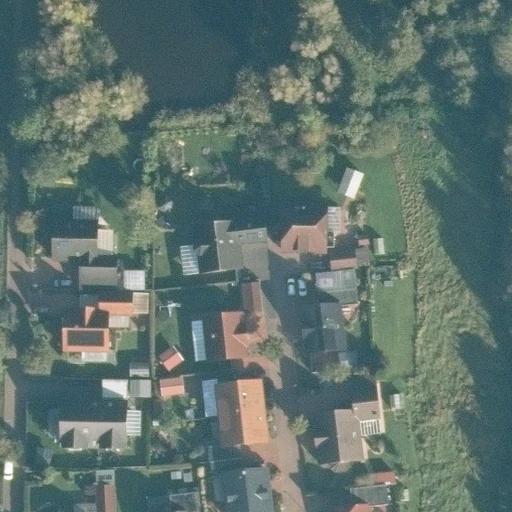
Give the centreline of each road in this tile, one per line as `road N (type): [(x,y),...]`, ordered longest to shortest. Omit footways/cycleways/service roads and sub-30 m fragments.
road 1 (residential): [(12,511),(15,253)]
road 2 (residential): [(296,511),(277,320)]
